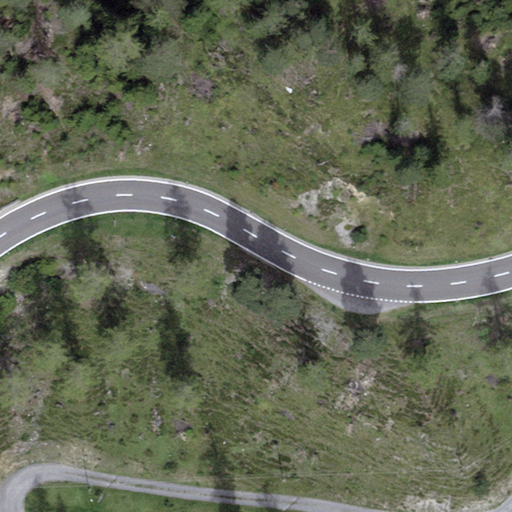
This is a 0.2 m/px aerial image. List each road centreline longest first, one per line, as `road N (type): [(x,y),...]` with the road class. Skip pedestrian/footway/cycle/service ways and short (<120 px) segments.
road 1 (secondary): [(0,238),(87,202),(139,197),(191,206),(330,271),(380,284),(431,285),(511,269)]
road 2 (track): [(345,511),(155,490),(56,469),(12,484),(14,511)]
